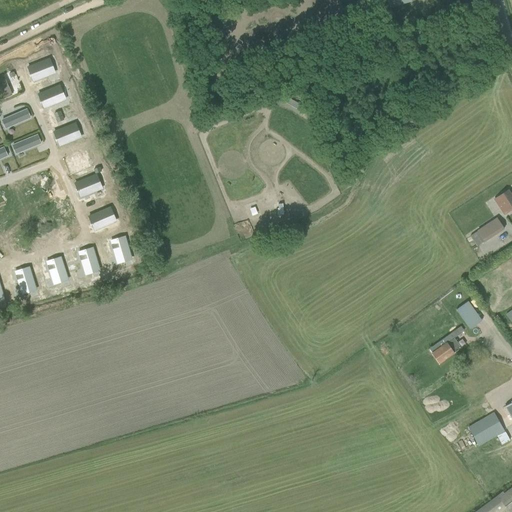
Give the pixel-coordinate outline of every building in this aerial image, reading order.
[(50,57),(27,65),(33,80),(55,71),(50,57)] [(0,77),(0,98),(0,99),(11,94),(4,76),(0,77)] [(61,84),(38,93),(43,107),(66,99),(61,84)] [(51,116),(70,108),(66,100),(47,108),(51,116)] [(31,118),(27,108),(2,119),(6,128),(31,118)] [(77,121),(54,129),(59,144),(82,135),(77,121)] [(41,143),(37,134),(12,144),(16,154),(41,143)] [(73,144),(80,165),(95,159),(87,139),(73,144)] [(97,173),(74,181),(79,196),(102,187),(97,173)] [(503,215),(511,209),(511,196),(508,190),(493,200),(503,215)] [(111,207),(88,215),(94,230),(117,221),(111,207)] [(485,243),(505,229),(497,218),(477,231),(477,232),(470,236),(477,246),(484,242),(485,243)] [(132,258),(124,235),(109,239),(117,262),(132,258)] [(101,270),(93,247),(78,251),(86,275),(101,270)] [(68,279),(61,256),(46,261),(53,284),(68,279)] [(36,289),(29,266),(14,270),(22,294),(36,289)] [(468,301),(456,310),(469,329),(476,325),(469,315),(475,311),(468,301)] [(461,334),(457,329),(428,349),(429,350),(432,354),(439,363),(460,348),(454,338),(461,334)] [(494,413),(468,428),(478,445),(504,430),(494,413)] [(508,511),(511,511),(511,487),(504,493),(503,492),(496,496),(502,504),(508,511)]
